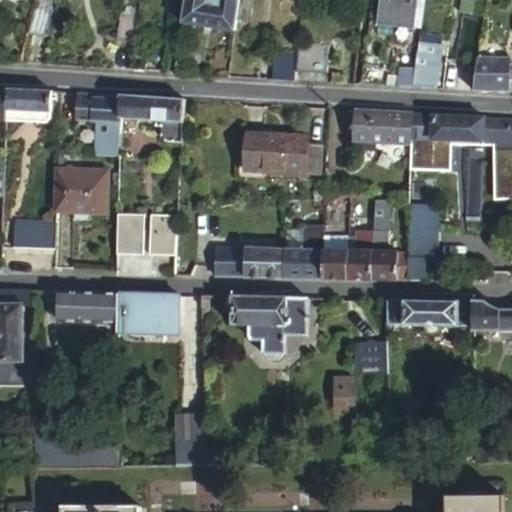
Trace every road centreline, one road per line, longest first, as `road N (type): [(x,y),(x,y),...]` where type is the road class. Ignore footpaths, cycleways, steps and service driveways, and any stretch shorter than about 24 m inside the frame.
road 1 (residential): [(0,75),(511,105)]
road 2 (residential): [(511,287),(0,282)]
